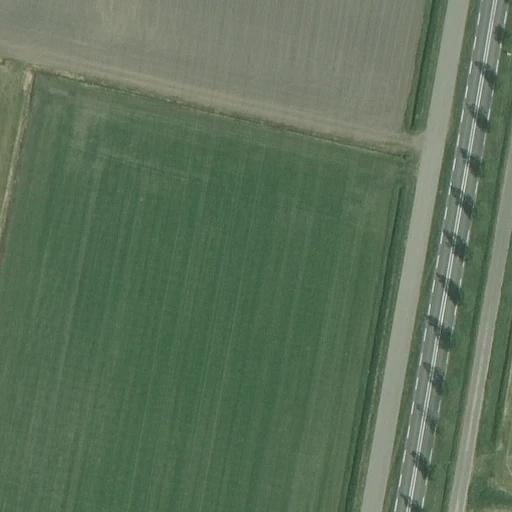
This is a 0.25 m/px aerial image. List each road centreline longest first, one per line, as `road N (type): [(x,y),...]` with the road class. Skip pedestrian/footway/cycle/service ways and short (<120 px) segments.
road 1 (tertiary): [(495,0),(406,511)]
road 2 (unclassified): [(372,511),(460,0)]
road 3 (unclassified): [(511,183),(456,511)]
